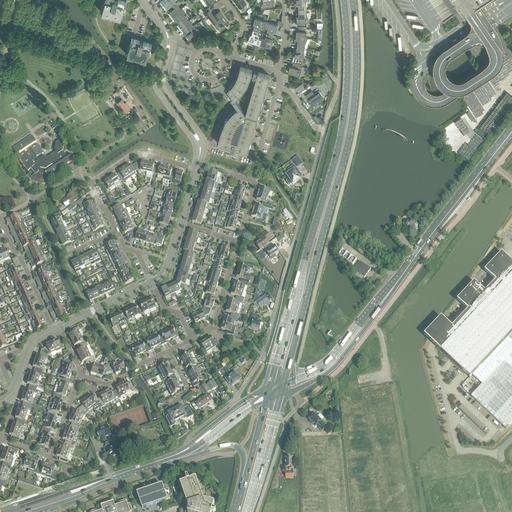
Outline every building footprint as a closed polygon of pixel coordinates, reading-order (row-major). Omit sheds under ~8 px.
[(125,7),(127,1),(123,0),(105,0),(105,1),(102,13),(121,18),(124,7),(125,7)] [(165,6),(167,9),(177,2),(174,0),(167,0),(163,4),(164,6),(165,6)] [(236,4),(240,8),(242,11),(243,11),(245,10),(245,9),(243,6),(246,3),(243,0),(233,0),(234,1),(234,2),(235,4),(236,4)] [(275,1),(275,0),(262,0),(263,3),(261,4),(263,9),(274,6),(273,1),(275,1)] [(298,7),(298,10),(306,9),(306,5),(306,0),(301,0),(295,1),(296,4),(295,7),(298,7)] [(453,0),(458,6),(463,13),(462,14),(464,14),(464,13),(465,12),(466,12),(474,6),(481,2),(483,0),(453,0)] [(169,13),(171,15),(181,8),(177,2),(167,9),(170,13),(169,13)] [(176,21),(185,14),(186,13),(182,7),(181,8),(171,15),(173,18),(173,17),(176,21)] [(297,16),(297,19),(309,18),(307,13),(306,9),(298,10),(298,13),(295,13),(297,16)] [(220,11),(213,16),(209,10),(204,14),(207,18),(209,17),(213,24),(217,21),(221,26),(228,21),(220,11)] [(178,25),(180,27),(189,20),(185,14),(176,21),(178,24),(178,25)] [(254,25),(253,30),(260,32),(261,27),(264,28),(266,21),(255,18),(253,24),(254,25)] [(299,25),(299,28),(306,28),(305,25),(307,25),(307,23),(309,23),(309,18),(297,19),(297,25),(299,25)] [(182,29),(185,32),(194,26),(189,20),(180,27),(181,29),(182,29)] [(277,24),(266,21),(264,28),(268,29),(266,34),(273,36),(275,31),(276,31),(278,25),(277,24)] [(198,32),(194,26),(185,32),(187,36),(188,39),(198,32)] [(297,30),(296,37),(306,38),(306,37),(306,32),(305,31),(306,28),(299,28),(299,31),(297,30)] [(248,41),(260,44),(262,38),(259,37),(260,32),(253,30),(252,34),(250,34),(248,41)] [(272,40),(273,36),(266,34),(265,38),(262,38),(260,44),(271,48),(273,41),(272,40)] [(150,49),(152,43),(132,37),(130,43),(131,43),(127,55),(147,60),(150,49)] [(297,43),(297,46),(305,47),(305,44),(308,38),(306,37),(306,38),(296,37),(296,40),(294,43),(297,43)] [(294,51),(293,54),(303,57),(305,57),(304,51),(305,47),(297,46),(296,49),(293,48),(294,51)] [(293,61),(293,64),(299,66),(299,65),(300,62),(301,63),(303,57),(293,54),(291,60),(293,61)] [(302,66),(299,65),(299,66),(293,64),(292,66),(290,66),(288,72),(300,75),(302,66)] [(238,107),(230,114),(225,121),(222,129),(218,143),(248,152),(249,148),(248,148),(250,141),(251,142),(254,135),(252,134),(254,127),(256,128),(258,121),(257,121),(259,113),(260,114),(262,107),(261,107),(263,100),(264,100),(266,93),(265,93),(267,86),(268,86),(270,79),(269,79),(270,75),(240,67),(239,71),(237,76),(236,79),(234,82),(230,86),(227,89),(233,96),(231,98),(238,107)] [(327,76),(322,79),(325,83),(330,90),(332,81),(330,78),(328,75),(327,76)] [(305,88),(302,84),(295,88),(298,93),(305,88)] [(312,91),(305,96),(307,99),(312,105),(323,97),(319,91),(314,94),(312,91)] [(117,103),(124,113),(126,112),(130,109),(126,102),(125,103),(123,101),(122,102),(120,100),(117,103)] [(61,131),(58,126),(56,124),(51,127),(53,130),(56,128),(59,132),(61,131)] [(32,135),(12,149),(17,156),(19,155),(20,157),(19,158),(27,170),(27,171),(29,170),(31,169),(32,170),(35,175),(32,178),(33,179),(34,180),(35,181),(36,181),(37,182),(38,182),(40,183),(41,183),(42,183),(43,183),(45,183),(46,183),(47,183),(49,182),(50,181),(48,178),(54,173),(56,176),(64,170),(69,167),(67,164),(74,160),(69,153),(66,156),(63,151),(64,145),(61,140),(55,143),(54,150),(56,152),(47,158),(43,157),(42,154),(44,153),(38,145),(36,146),(35,144),(36,143),(32,135)] [(298,156),(293,160),(298,167),(303,164),(298,156)] [(141,164),(136,163),(137,171),(146,172),(148,163),(142,162),(141,164)] [(124,168),(129,176),(131,178),(136,175),(134,173),(137,171),(136,163),(130,167),(129,165),(124,168)] [(154,164),(148,163),(146,172),(152,174),(155,174),(157,168),(154,167),(154,164)] [(159,169),(157,168),(155,174),(163,177),(166,168),(160,166),(159,169)] [(299,178),(302,177),(294,166),(289,169),(291,172),(286,175),(289,179),(287,181),(289,185),(292,183),(293,184),(300,179),(299,178)] [(129,176),(124,168),(119,172),(120,174),(118,176),(122,181),(124,184),(126,184),(126,183),(126,182),(131,179),(129,176)] [(172,169),(166,168),(163,177),(164,177),(163,180),(169,181),(170,179),(172,179),(174,173),(171,172),(172,170),(172,169)] [(209,170),(208,176),(216,178),(217,178),(219,179),(221,173),(209,170)] [(177,174),(174,173),(172,179),(181,182),(183,176),(184,173),(177,171),(177,174)] [(114,175),(109,178),(114,186),(122,181),(118,176),(116,177),(114,175)] [(107,192),(114,186),(109,178),(104,182),(105,184),(103,186),(107,192)] [(260,188),(258,194),(268,197),(269,193),(273,195),(275,189),(267,187),(266,190),(260,188)] [(166,192),(164,197),(167,198),(175,201),(177,195),(173,194),(168,193),(166,192)] [(73,209),(79,205),(85,201),(83,198),(75,204),(74,202),(77,200),(72,193),(68,196),(69,197),(62,201),(66,207),(70,204),(71,207),(67,209),(69,212),(71,211),(73,209)] [(267,200),(268,197),(258,194),(256,200),(264,202),(263,205),(271,207),(272,204),(268,201),(267,200)] [(209,204),(210,199),(202,196),(200,201),(207,204),(209,204)] [(230,201),(232,202),(241,204),(242,199),(234,197),(231,196),(230,201)] [(163,203),(165,203),(174,206),(175,201),(167,198),(164,197),(163,199),(164,200),(163,203)] [(87,200),(85,201),(79,205),(82,209),(85,208),(86,211),(94,207),(92,202),(89,203),(87,200)] [(230,201),(229,206),(239,209),(241,204),(232,202),(230,201)] [(162,202),(161,208),(172,211),(174,206),(165,203),(163,203),(162,202)] [(113,209),(115,214),(123,210),(121,205),(113,209)] [(274,208),(271,207),(263,205),(262,207),(255,205),(253,211),(266,215),(268,209),(273,211),(274,208)] [(227,211),(229,212),(238,215),(239,209),(229,206),(228,206),(227,211)] [(86,211),(89,216),(97,212),(94,207),(86,211)] [(161,208),(159,213),(171,216),(172,211),(161,208)] [(115,214),(118,219),(128,214),(128,213),(127,210),(125,209),(123,210),(115,214)] [(286,209),(283,211),(289,220),(292,218),(286,209)] [(265,221),(266,215),(253,211),(251,217),(259,219),(258,222),(263,224),(265,222),(266,221),(265,221)] [(99,217),(97,212),(89,216),(86,217),(89,222),(99,217)] [(12,223),(20,219),(23,218),(20,213),(10,217),(12,223)] [(60,213),(58,214),(55,215),(55,216),(53,217),(55,220),(51,222),(54,227),(62,223),(59,218),(62,216),(60,213)] [(161,219),(169,221),(171,216),(159,213),(158,218),(161,219)] [(118,219),(120,224),(130,219),(128,214),(118,219)] [(101,222),(99,217),(89,222),(91,227),(97,224),(101,222)] [(238,220),(236,220),(228,217),(226,222),(237,226),(238,220)] [(23,218),(20,219),(12,223),(14,228),(22,224),(25,223),(23,218)] [(133,224),(130,219),(120,224),(122,229),(131,225),(133,224)] [(419,227),(418,227),(418,226),(409,219),(407,222),(405,220),(402,224),(405,226),(404,227),(408,230),(409,227),(415,231),(416,229),(418,229),(419,227)] [(65,222),(62,223),(54,227),(56,232),(64,228),(67,226),(65,222)] [(104,227),(101,222),(97,224),(91,227),(93,231),(96,230),(104,227)] [(235,231),(237,226),(226,222),(224,228),(235,231)] [(24,229),(22,224),(14,228),(17,232),(24,229)] [(130,235),(131,237),(135,232),(134,229),(133,230),(131,225),(122,229),(125,234),(127,233),(128,236),(130,235)] [(27,228),(24,229),(17,232),(19,238),(27,234),(26,234),(29,233),(27,228)] [(56,232),(58,236),(66,232),(64,228),(56,232)] [(138,232),(135,232),(131,237),(136,239),(135,240),(141,241),(144,231),(139,229),(138,232)] [(149,232),(144,231),(141,241),(146,243),(149,232)] [(260,250),(264,248),(266,246),(269,244),(266,240),(269,237),(265,231),(261,234),(262,235),(258,239),(260,241),(256,244),(260,250)] [(58,236),(61,241),(69,237),(66,232),(58,236)] [(154,234),(149,232),(146,243),(151,244),(154,236),(154,234)] [(19,238),(21,243),(29,239),(27,234),(19,238)] [(160,235),(159,237),(156,246),(162,248),(165,236),(160,235)] [(71,242),(69,237),(61,241),(63,246),(71,242)] [(24,248),(28,246),(34,243),(32,238),(29,239),(21,243),(24,248)] [(38,241),(34,243),(28,246),(30,251),(41,246),(38,241)] [(107,252),(109,251),(117,247),(114,242),(104,247),(107,252)] [(30,251),(32,256),(43,251),(41,246),(30,251)] [(269,249),(266,246),(264,248),(266,251),(266,252),(270,258),(272,260),(276,257),(274,254),(279,251),(274,246),(269,249)] [(109,251),(111,255),(119,252),(117,247),(109,251)] [(5,250),(0,252),(4,261),(9,259),(5,250)] [(342,250),(340,254),(342,255),(343,253),(345,254),(343,258),(354,264),(357,258),(342,250)] [(32,256),(34,260),(45,256),(43,251),(32,256)] [(101,261),(96,251),(91,253),(96,263),(101,261)] [(109,257),(112,261),(122,256),(119,252),(111,255),(111,256),(109,257)] [(91,265),(96,263),(91,253),(86,255),(90,265),(91,265)] [(441,317),(424,335),(428,338),(431,342),(436,346),(441,351),(449,359),(451,360),(464,372),(469,377),(470,378),(472,375),(482,385),(471,397),(506,429),(511,422),(511,263),(501,253),(485,271),(495,281),(485,293),(474,282),(462,296),(457,300),(458,301),(468,311),(452,328),(442,318),(441,317)] [(86,255),(81,258),(85,266),(86,267),(90,265),(86,255)] [(47,261),(45,256),(34,260),(37,266),(47,261)] [(112,261),(114,266),(124,261),(122,256),(112,261)] [(212,261),(214,262),(223,264),(225,259),(218,257),(214,256),(212,261)] [(81,258),(76,260),(80,268),(85,266),(81,258)] [(81,270),(80,268),(76,260),(71,263),(76,273),(81,270)] [(116,271),(118,270),(126,266),(124,261),(114,266),(116,271)] [(364,278),(370,269),(360,262),(353,271),(364,278)] [(240,265),(238,271),(248,274),(250,269),(253,270),(254,267),(247,265),(246,267),(240,265)] [(39,277),(47,274),(49,273),(47,268),(45,269),(43,266),(38,268),(39,271),(37,272),(39,277)] [(118,270),(121,275),(129,271),(126,266),(118,270)] [(7,271),(10,277),(18,273),(15,268),(7,271)] [(123,280),(131,276),(129,271),(121,275),(119,276),(121,281),(123,280)] [(243,279),(242,282),(249,284),(249,281),(247,280),(248,274),(238,271),(236,277),(243,279)] [(9,283),(12,281),(20,278),(18,273),(10,277),(7,278),(9,283)] [(39,277),(41,282),(49,279),(47,274),(39,277)] [(133,281),(131,276),(123,280),(125,285),(133,281)] [(185,285),(187,280),(178,277),(176,283),(180,286),(181,284),(184,285),(185,285)] [(12,281),(14,286),(22,283),(20,278),(12,281)] [(41,282),(44,287),(51,284),(49,279),(41,282)] [(260,280),(258,289),(264,291),(266,282),(260,280)] [(110,282),(110,281),(105,283),(110,292),(115,290),(111,282),(110,282)] [(204,287),(207,288),(215,290),(217,285),(208,282),(206,281),(204,287)] [(105,295),(110,292),(105,283),(105,282),(104,282),(100,284),(101,287),(105,295)] [(235,283),(233,289),(243,292),(245,286),(248,287),(249,284),(242,282),(241,285),(235,283)] [(14,286),(16,291),(24,288),(22,283),(14,286)] [(178,287),(180,286),(176,283),(171,285),(175,293),(180,291),(178,287)] [(44,287),(46,292),(54,289),(51,284),(44,287)] [(171,285),(166,288),(170,296),(175,293),(171,285)] [(101,287),(96,289),(100,297),(105,295),(101,287)] [(16,291),(18,296),(26,293),(24,288),(16,291)] [(165,298),(170,296),(166,288),(161,290),(165,298)] [(46,292),(48,297),(56,294),(54,289),(46,292)] [(96,289),(91,291),(95,299),(100,297),(96,289)] [(241,297),(243,292),(233,289),(231,295),(238,296),(237,299),(243,301),(244,298),(241,297)] [(90,302),(95,299),(91,291),(86,294),(90,302)] [(256,292),(254,300),(255,302),(256,302),(259,307),(261,309),(270,303),(268,301),(266,298),(264,296),(261,298),(256,292)] [(18,302),(21,301),(28,298),(26,293),(18,296),(16,297),(18,302)] [(213,298),(214,296),(205,293),(203,301),(205,302),(213,304),(215,299),(213,298)] [(48,297),(50,302),(58,298),(56,294),(48,297)] [(150,299),(145,301),(150,311),(156,308),(154,304),(156,304),(152,296),(149,298),(150,299)] [(60,297),(58,298),(50,302),(52,307),(60,303),(63,302),(60,297)] [(21,301),(23,306),(31,302),(28,298),(21,301)] [(243,304),(243,301),(237,299),(236,302),(229,300),(228,306),(238,309),(240,303),(243,304)] [(140,302),(137,304),(141,311),(142,310),(143,314),(150,311),(145,301),(141,304),(140,302)] [(23,306),(25,311),(33,307),(31,302),(23,306)] [(212,310),(213,304),(205,302),(203,307),(204,307),(203,309),(209,314),(210,312),(210,311),(210,309),(212,310)] [(52,307),(55,312),(62,308),(60,303),(52,307)] [(135,306),(130,309),(135,318),(141,315),(139,312),(141,311),(137,304),(134,305),(135,306)] [(236,315),(238,309),(228,306),(226,312),(233,314),(232,316),(238,318),(239,316),(239,315),(236,315)] [(23,312),(25,317),(35,312),(33,307),(25,311),(23,312)] [(56,317),(56,318),(55,318),(56,319),(56,320),(66,315),(62,308),(55,312),(57,316),(56,317)] [(125,310),(122,311),(126,318),(127,318),(128,321),(135,318),(130,309),(125,311),(125,310)] [(204,317),(209,314),(203,309),(196,313),(200,321),(205,318),(204,317)] [(120,314),(115,316),(120,325),(121,328),(125,326),(124,323),(126,322),(124,319),(126,318),(122,311),(119,312),(120,314)] [(27,322),(29,321),(37,317),(35,312),(25,317),(27,322)] [(195,323),(200,321),(196,313),(191,315),(195,323)] [(253,314),(249,324),(252,325),(251,327),(259,331),(261,326),(262,324),(262,323),(262,322),(259,321),(260,319),(258,318),(258,317),(253,314)] [(119,331),(117,326),(120,325),(115,316),(111,318),(110,317),(107,318),(110,326),(112,325),(113,328),(112,329),(115,335),(115,334),(116,333),(120,331),(119,331)] [(238,321),(238,318),(232,316),(231,319),(224,317),(223,323),(233,326),(235,321),(238,321)] [(29,321),(31,325),(31,326),(39,322),(37,317),(29,321)] [(41,327),(39,322),(31,326),(31,325),(29,326),(32,332),(41,327)] [(232,329),(233,326),(223,323),(221,329),(227,331),(227,334),(233,336),(235,330),(232,329)] [(68,335),(71,341),(81,336),(78,331),(79,330),(78,327),(70,331),(71,334),(68,335)] [(173,327),(166,330),(171,340),(175,337),(176,339),(179,337),(176,330),(174,331),(173,327)] [(162,337),(161,337),(164,345),(167,343),(166,342),(171,340),(166,330),(161,333),(162,337)] [(157,335),(151,338),(156,347),(160,345),(161,346),(164,345),(161,337),(159,338),(157,335)] [(83,341),(81,336),(71,341),(73,346),(78,344),(79,347),(87,343),(86,343),(84,340),(83,341)] [(211,337),(205,340),(211,349),(216,346),(218,349),(220,347),(217,341),(214,343),(211,337)] [(147,344),(146,345),(149,352),(152,350),(151,349),(156,347),(151,338),(145,341),(147,344)] [(56,340),(51,342),(55,351),(60,349),(61,350),(64,348),(61,342),(58,343),(56,340)] [(206,352),(211,349),(205,340),(200,343),(204,349),(202,351),(205,357),(208,355),(206,352)] [(56,354),(55,351),(51,342),(45,345),(47,349),(42,351),(48,356),(51,355),(51,356),(56,354)] [(142,342),(136,345),(141,354),(145,352),(146,353),(149,352),(146,345),(144,345),(142,342)] [(76,351),(79,357),(91,351),(87,343),(79,347),(80,349),(76,351)] [(136,356),(141,354),(136,345),(130,348),(132,351),(130,352),(134,359),(137,358),(136,356)] [(47,359),(48,356),(42,351),(40,356),(36,355),(34,361),(43,364),(45,359),(47,359)] [(86,361),(87,363),(94,360),(94,359),(95,358),(91,351),(79,357),(81,363),(86,361)] [(181,359),(184,364),(193,359),(190,353),(187,355),(186,353),(179,357),(180,360),(181,359)] [(94,360),(94,359),(94,360),(87,363),(89,368),(92,369),(90,373),(96,375),(100,365),(94,363),(95,362),(94,360)] [(196,365),(193,359),(184,364),(186,368),(185,369),(186,372),(193,368),(193,367),(196,365)] [(42,370),(43,364),(34,361),(32,367),(36,368),(35,371),(42,373),(43,370),(42,370)] [(63,365),(61,370),(70,373),(72,367),(69,366),(70,363),(63,361),(62,365),(63,365)] [(110,363),(107,364),(111,371),(113,370),(115,374),(121,371),(120,370),(124,368),(123,366),(124,365),(123,363),(122,363),(121,361),(117,363),(116,362),(111,364),(110,363)] [(158,368),(161,374),(161,375),(170,370),(168,366),(169,365),(168,362),(161,365),(161,367),(158,368)] [(105,367),(100,365),(96,375),(102,377),(104,373),(106,374),(111,371),(107,364),(106,365),(105,367)] [(226,367),(217,373),(224,384),(227,382),(226,380),(230,377),(228,374),(228,373),(230,372),(229,371),(228,370),(226,367)] [(194,370),(193,368),(186,372),(187,375),(189,374),(191,379),(200,374),(197,368),(194,370)] [(57,379),(59,379),(64,381),(65,378),(68,379),(70,373),(61,370),(59,376),(58,375),(57,379)] [(168,381),(175,377),(174,374),(173,375),(170,370),(161,375),(161,374),(158,376),(161,382),(163,381),(163,383),(168,381)] [(41,376),(42,373),(35,371),(34,373),(31,372),(29,378),(38,381),(39,376),(41,376)] [(201,377),(200,374),(191,379),(193,383),(192,384),(193,387),(201,383),(200,382),(203,380),(204,382),(208,380),(205,375),(201,377)] [(230,377),(226,380),(227,382),(228,382),(228,383),(229,385),(231,384),(232,386),(234,385),(238,382),(240,381),(239,381),(241,380),(238,377),(237,378),(235,375),(235,374),(230,377)] [(177,380),(175,377),(168,381),(169,382),(165,383),(168,390),(178,385),(175,381),(177,380)] [(36,386),(38,381),(29,378),(27,384),(30,385),(29,388),(36,390),(37,387),(36,386)] [(59,382),(57,388),(66,391),(68,385),(65,384),(66,381),(64,381),(59,379),(58,382),(59,382)] [(127,382),(121,384),(126,394),(131,392),(132,393),(135,391),(131,383),(128,385),(127,382)] [(211,392),(216,389),(211,382),(203,387),(207,393),(211,391),(211,392)] [(121,397),(126,394),(121,384),(116,387),(118,391),(115,392),(118,399),(121,398),(121,397)] [(180,390),(178,385),(168,390),(171,396),(175,394),(175,396),(183,392),(181,389),(180,390)] [(35,393),(36,390),(29,388),(28,390),(25,389),(23,395),(32,398),(34,393),(35,393)] [(54,393),(53,396),(60,398),(61,396),(64,397),(66,391),(57,388),(55,393),(54,393)] [(118,399),(115,392),(113,394),(111,389),(105,392),(110,402),(115,400),(116,401),(118,399)] [(104,405),(110,402),(105,392),(99,395),(101,399),(99,400),(98,401),(100,402),(102,407),(105,406),(104,405)] [(195,404),(192,405),(196,411),(199,409),(199,410),(212,401),(208,394),(194,403),(195,404)] [(30,403),(32,398),(23,395),(21,401),(24,402),(23,405),(30,407),(31,404),(30,403)] [(102,407),(100,402),(98,401),(99,400),(96,397),(94,399),(91,395),(86,399),(93,408),(95,411),(99,408),(100,409),(102,407)] [(51,398),(48,404),(60,408),(62,402),(59,401),(60,398),(53,396),(52,399),(51,398)] [(88,411),(93,408),(86,399),(81,402),(84,406),(82,408),(86,414),(89,412),(88,411)] [(48,410),(47,413),(54,415),(55,413),(58,414),(60,408),(48,404),(46,410),(48,410)] [(29,410),(30,407),(23,405),(22,407),(19,406),(17,412),(26,415),(28,410),(29,410)] [(181,406),(175,410),(179,419),(184,417),(184,418),(185,418),(185,419),(186,419),(187,419),(188,419),(194,416),(187,407),(183,409),(181,406)] [(86,414),(82,408),(79,409),(78,412),(74,410),(71,416),(81,420),(84,415),(85,416),(86,414)] [(175,421),(179,419),(175,410),(168,413),(170,416),(166,418),(171,428),(174,426),(175,425),(176,425),(176,424),(176,423),(176,422),(175,421)] [(24,421),(26,415),(17,412),(15,418),(18,419),(17,422),(24,424),(25,421),(24,421)] [(47,417),(45,422),(55,425),(57,419),(53,418),(54,415),(47,413),(46,416),(47,417)] [(324,418),(320,414),(318,416),(316,413),(308,420),(316,427),(317,426),(323,432),(328,427),(322,420),(324,418)] [(72,426),(79,429),(80,426),(79,426),(81,420),(71,416),(69,421),(73,423),(72,426)] [(13,423),(11,429),(20,432),(22,427),(23,427),(24,424),(17,422),(16,424),(13,423)] [(53,431),(55,425),(45,422),(44,427),(42,427),(41,430),(48,432),(49,430),(53,431)] [(67,428),(65,433),(75,437),(77,431),(78,432),(79,429),(72,426),(71,429),(67,428)] [(103,437),(110,434),(107,426),(96,430),(97,435),(97,436),(97,437),(98,436),(98,438),(103,436),(103,437)] [(18,438),(20,432),(11,429),(9,435),(12,436),(12,439),(18,441),(19,438),(18,438)] [(47,435),(48,432),(41,430),(40,433),(41,434),(40,439),(49,442),(51,436),(47,435)] [(66,443),(73,446),(75,447),(78,438),(75,437),(65,433),(63,439),(67,441),(66,443)] [(47,448),(49,442),(40,439),(38,444),(36,444),(35,447),(42,450),(43,447),(47,448)] [(118,456),(115,447),(115,448),(111,439),(104,442),(105,446),(107,445),(109,450),(106,451),(107,454),(108,454),(110,459),(115,457),(115,458),(118,457),(118,456)] [(61,445),(59,451),(69,454),(71,448),(72,449),(73,446),(66,443),(65,446),(61,445)] [(4,449),(2,455),(12,459),(14,453),(16,454),(17,451),(9,448),(8,451),(4,449)] [(67,460),(69,454),(59,451),(57,457),(60,458),(59,460),(67,463),(68,460),(67,460)] [(13,459),(12,459),(2,455),(0,460),(4,462),(3,465),(10,467),(13,459)] [(23,467),(29,468),(32,458),(26,456),(25,459),(22,458),(19,467),(23,468),(23,467)] [(285,469),(294,469),(294,457),(285,457),(285,469)] [(33,473),(36,474),(39,467),(39,466),(37,465),(38,460),(32,458),(29,468),(34,470),(33,473)] [(41,468),(39,467),(36,474),(45,477),(49,466),(43,464),(41,468)] [(0,466),(0,473),(6,476),(8,470),(9,471),(10,467),(3,465),(2,467),(0,466)] [(49,466),(45,477),(51,479),(50,480),(51,481),(52,481),(53,481),(53,480),(56,473),(53,472),(55,468),(49,466)] [(287,473),(287,479),(294,479),(294,473),(297,473),(297,469),(294,469),(294,473),(287,473)] [(215,511),(216,511),(215,511),(213,511),(215,504),(214,504),(215,500),(210,499),(205,493),(201,481),(202,481),(203,479),(203,478),(203,476),(202,475),(200,474),(198,474),(195,475),(194,474),(178,480),(186,503),(184,504),(185,507),(187,506),(189,510),(188,511),(215,511)] [(169,493),(169,492),(169,491),(168,491),(167,491),(167,490),(169,489),(167,484),(162,486),(162,485),(137,494),(142,508),(167,500),(170,498),(169,495),(168,494),(169,493)] [(120,505),(115,506),(116,511),(129,511),(129,510),(131,509),(129,504),(127,505),(126,500),(119,502),(120,505)] [(116,511),(115,506),(113,502),(101,506),(102,510),(102,511),(116,511)]
